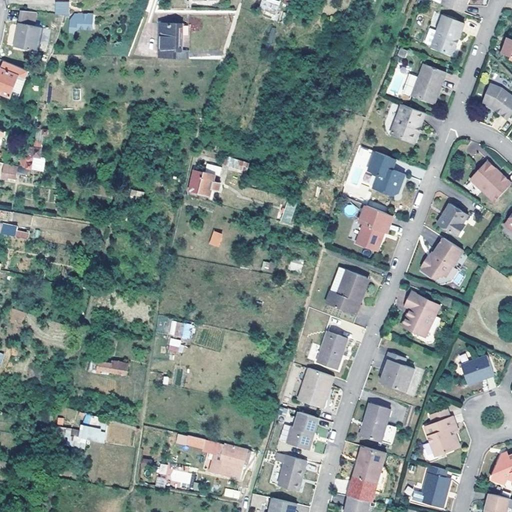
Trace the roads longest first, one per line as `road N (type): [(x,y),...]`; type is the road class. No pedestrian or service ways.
road 1 (residential): [(454,122),(353,393),(319,511)]
road 2 (residential): [(497,0),(454,122)]
